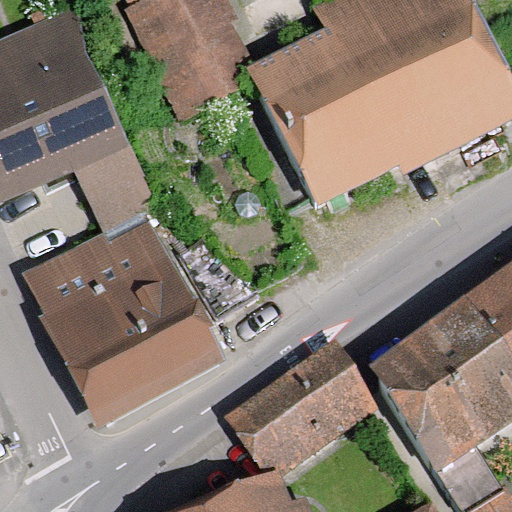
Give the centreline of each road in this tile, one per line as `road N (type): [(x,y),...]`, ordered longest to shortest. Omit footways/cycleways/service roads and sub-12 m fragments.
road 1 (unclassified): [(76,496),(511,205)]
road 2 (residential): [(76,496),(0,318)]
